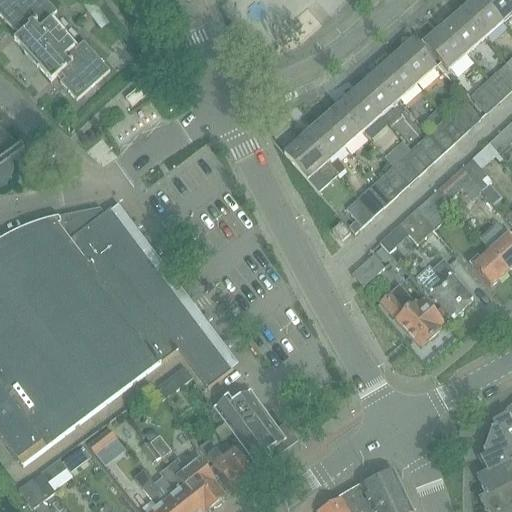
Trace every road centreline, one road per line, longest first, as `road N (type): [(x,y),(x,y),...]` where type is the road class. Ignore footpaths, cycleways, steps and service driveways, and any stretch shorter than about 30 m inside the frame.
road 1 (residential): [(112,179),(269,389)]
road 2 (residential): [(316,288),(511,117)]
road 3 (residential): [(223,109),(315,73),(399,0)]
road 4 (unclassified): [(316,288),(223,109)]
road 5 (residential): [(263,511),(396,422)]
road 6 (unclassified): [(396,422),(316,288)]
road 7 (residential): [(97,189),(75,158),(0,93)]
road 8 (residential): [(112,179),(223,109)]
road 9 (residential): [(396,422),(511,363)]
